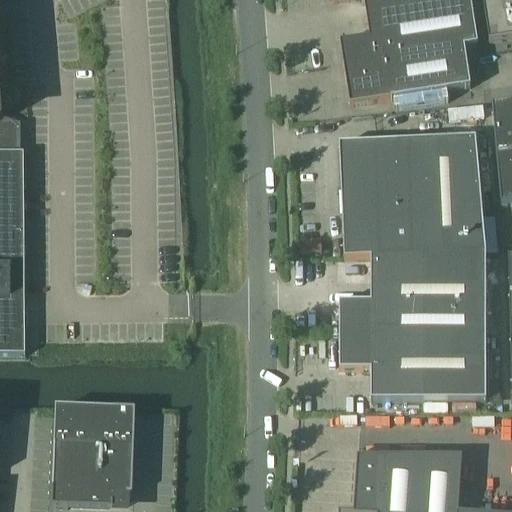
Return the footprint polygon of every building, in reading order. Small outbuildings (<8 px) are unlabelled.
[(0,0),(0,359),(24,360),(23,157),(20,157),(20,128),(0,121),(0,0)] [(365,22),(469,6),(468,0),(331,0),(332,7),(362,2),(365,22)] [(511,0),(480,0),(489,46),(511,42),(511,0)] [(463,52),(476,50),(469,6),(365,22),(368,43),(339,47),(342,70),(463,51),(463,52)] [(469,91),(463,52),(463,51),(342,70),(349,110),(469,91)] [(511,107),(491,111),(496,160),(511,158),(511,107)] [(485,406),(484,257),(474,143),(338,149),(343,264),(369,263),(369,307),(338,307),(338,375),(369,375),(369,406),(371,406),(485,406)] [(511,158),(496,160),(500,210),(511,208),(511,158)] [(134,415),(54,412),(51,511),(56,511),(111,511),(112,509),(127,510),(128,499),(131,499),(133,449),(132,449),(133,417),(134,417),(134,415)] [(457,511),(461,461),(356,461),(352,511),(457,511)]
